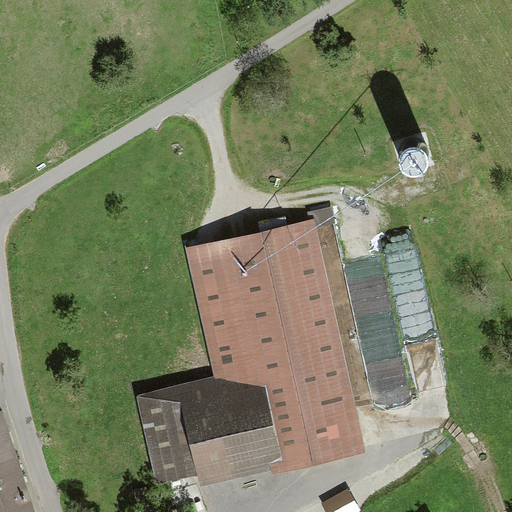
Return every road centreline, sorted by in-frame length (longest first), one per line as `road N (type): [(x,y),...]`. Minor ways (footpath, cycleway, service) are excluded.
road 1 (residential): [(0,206),(343,0)]
road 2 (residential): [(52,511),(0,310)]
